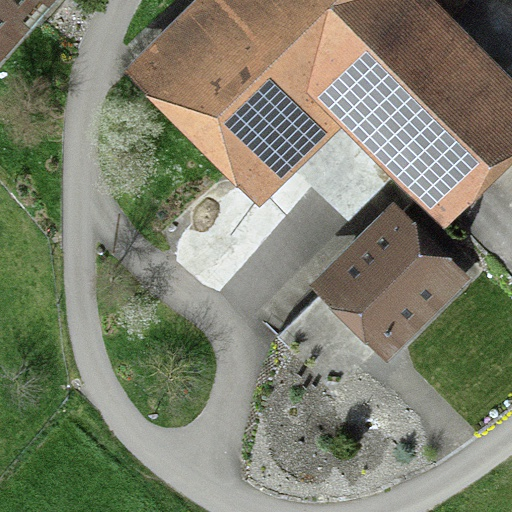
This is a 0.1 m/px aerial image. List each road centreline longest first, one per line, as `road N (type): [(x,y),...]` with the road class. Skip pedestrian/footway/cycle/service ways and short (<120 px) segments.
road 1 (track): [(249,511),(188,491),(125,435),(87,364),(74,252),(80,92),(126,0)]
road 2 (track): [(328,168),(188,491)]
road 3 (track): [(511,430),(379,511)]
